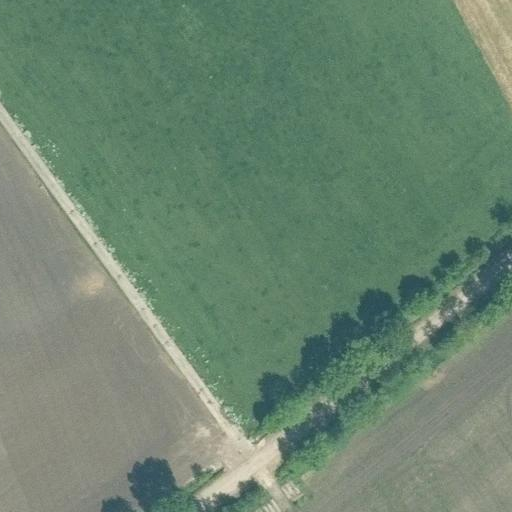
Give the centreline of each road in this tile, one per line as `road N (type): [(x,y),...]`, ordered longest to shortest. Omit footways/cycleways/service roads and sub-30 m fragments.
road 1 (track): [(0,114),(253,462)]
road 2 (unclassified): [(190,511),(511,260)]
